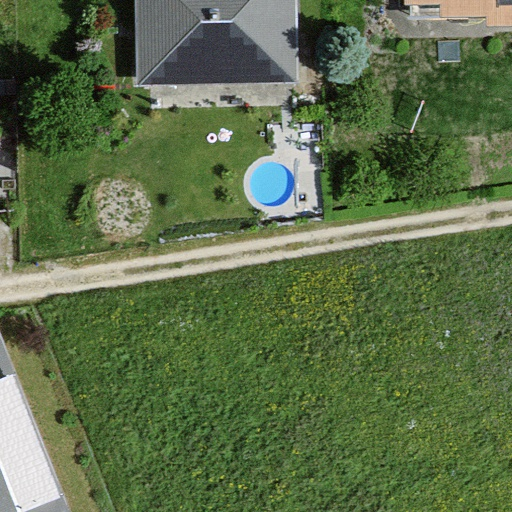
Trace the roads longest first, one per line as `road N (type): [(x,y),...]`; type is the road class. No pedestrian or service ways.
road 1 (track): [(511,214),(0,292)]
road 2 (unknown): [(44,286),(125,511)]
